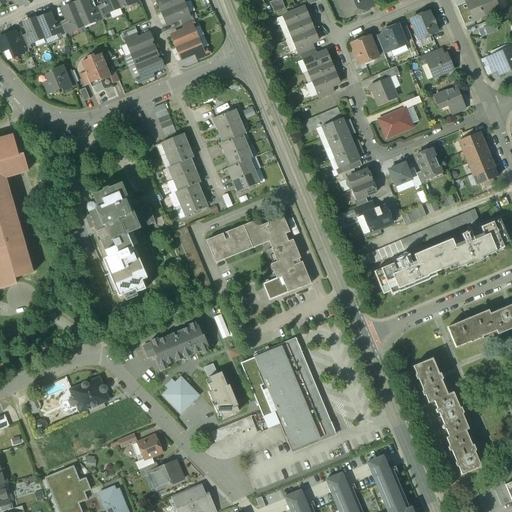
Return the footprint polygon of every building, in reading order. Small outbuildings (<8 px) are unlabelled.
[(90,10),(86,0),(83,0),(79,2),(80,4),(74,6),(83,27),(95,22),(90,11),(90,10)] [(101,0),(103,5),(104,5),(107,13),(107,14),(108,13),(120,8),(120,9),(116,0),(101,0)] [(116,0),(120,9),(132,4),(133,4),(131,0),(116,0)] [(158,0),(156,1),(161,13),(184,4),(182,0),(158,0)] [(264,6),(262,0),(249,0),(253,10),(264,6)] [(281,0),(276,0),(275,1),(279,11),(285,9),(281,0)] [(337,0),(337,2),(339,7),(342,8),(345,16),(354,13),(354,12),(357,11),(357,12),(361,10),(364,11),(367,10),(368,7),(367,5),(364,0),(337,0)] [(470,0),(465,2),(473,21),(499,10),(494,0),(470,0)] [(275,1),(269,3),(274,14),(279,11),(275,1)] [(184,4),(161,13),(166,25),(179,20),(179,19),(188,15),(184,4)] [(103,5),(97,8),(102,19),(102,20),(109,17),(108,13),(107,14),(107,13),(104,5),(103,5)] [(74,6),(69,8),(68,6),(62,9),(67,21),(71,32),(83,27),(74,6)] [(90,10),(90,11),(95,22),(102,19),(97,8),(90,10)] [(304,8),(282,17),(287,28),(309,19),(304,8)] [(428,13),(410,20),(418,40),(436,32),(433,25),(435,24),(432,19),(431,19),(428,13)] [(54,24),(50,14),(37,19),(45,38),(45,39),(57,34),(58,34),(54,24)] [(188,15),(179,19),(179,20),(182,25),(193,20),(190,14),(188,15)] [(36,18),(23,23),(28,35),(31,43),(33,43),(45,38),(37,19),(36,18)] [(309,19),(287,28),(292,39),(313,30),(309,19)] [(193,20),(182,25),(184,31),(184,32),(193,28),(196,27),(193,20)] [(67,21),(60,23),(64,34),(65,34),(71,32),(67,21)] [(59,22),(54,24),(58,34),(57,34),(58,36),(64,34),(60,23),(59,22)] [(397,26),(382,32),(389,48),(390,51),(406,45),(404,40),(399,29),(397,26)] [(406,26),(399,29),(404,40),(411,37),(406,26)] [(135,27),(122,33),(124,38),(135,34),(137,34),(135,27)] [(193,28),(184,32),(184,31),(171,36),(176,48),(197,39),(193,28)] [(313,30),(292,39),(296,50),(311,44),(318,41),(313,30)] [(14,32),(7,35),(6,37),(0,39),(0,48),(1,51),(3,52),(4,52),(9,49),(10,50),(13,58),(23,54),(15,35),(14,32)] [(21,33),(15,35),(22,51),(28,49),(22,37),(21,33)] [(135,34),(124,38),(126,44),(137,40),(137,39),(135,34)] [(149,34),(137,39),(137,40),(126,44),(131,55),(153,46),(153,45),(152,46),(150,41),(152,41),(149,34)] [(376,38),(375,34),(369,37),(374,49),(380,47),(376,38)] [(28,35),(22,37),(28,49),(34,47),(33,43),(31,43),(28,35)] [(383,35),(376,38),(380,47),(382,51),(389,48),(383,35)] [(369,37),(351,44),(354,52),(353,52),(355,58),(356,57),(360,65),(378,58),(374,49),(369,37)] [(197,39),(176,48),(181,60),(194,55),(193,54),(203,50),(198,39),(197,39)] [(311,44),(299,49),(301,54),(313,49),(311,44)] [(153,46),(131,55),(136,66),(158,57),(153,46)] [(203,50),(193,54),(194,55),(196,60),(209,55),(206,48),(203,50)] [(511,48),(496,56),(494,55),(491,57),(490,60),(491,63),(493,64),(496,72),(498,75),(511,68),(511,48)] [(9,49),(4,52),(7,61),(13,58),(10,50),(9,49)] [(313,49),(301,54),(304,60),(316,55),(313,49)] [(440,49),(423,56),(426,63),(443,56),(440,49)] [(304,60),(303,60),(307,71),(329,62),(324,51),(316,55),(304,60)] [(101,54),(94,57),(93,55),(87,58),(88,60),(81,63),(85,73),(90,84),(99,80),(102,81),(110,78),(111,77),(109,73),(101,54)] [(443,56),(426,63),(427,64),(433,78),(452,70),(446,55),(443,56)] [(423,56),(417,58),(420,66),(427,64),(426,63),(423,56)] [(158,57),(136,66),(140,76),(140,77),(151,72),(163,68),(161,61),(159,62),(157,58),(158,57)] [(493,64),(491,63),(490,60),(481,63),(487,76),(491,74),(496,72),(493,64)] [(329,62),(307,71),(312,82),(334,73),(329,62)] [(62,67),(52,72),(50,74),(46,76),(49,82),(44,84),(48,94),(51,95),(56,93),(57,90),(62,88),(64,91),(71,88),(65,74),(62,67)] [(395,67),(379,74),(382,81),(388,79),(398,75),(395,67)] [(114,71),(109,73),(111,77),(110,78),(113,84),(119,82),(114,71)] [(77,85),(71,72),(65,74),(71,88),(77,85)] [(151,72),(140,77),(140,76),(136,78),(139,84),(154,78),(151,72)] [(85,73),(79,75),(84,86),(90,84),(85,73)] [(334,73),(312,82),(317,93),(330,88),(338,84),(334,73)] [(382,81),(370,86),(378,105),(396,98),(388,79),(382,81)] [(330,88),(319,93),(321,98),(333,93),(330,88)] [(456,88),(434,97),(438,106),(446,102),(449,109),(462,104),(456,88)] [(85,89),(79,91),(84,102),(90,99),(85,89)] [(418,97),(401,104),(404,110),(420,103),(418,97)] [(164,104),(153,108),(155,114),(166,109),(164,104)] [(462,104),(449,109),(452,115),(465,110),(462,104)] [(337,108),(331,110),(336,121),(342,119),(337,108)] [(166,109),(155,114),(157,119),(168,115),(166,109)] [(234,110),(213,119),(218,131),(239,122),(234,110)] [(331,110),(326,112),(331,123),(336,121),(331,110)] [(404,110),(378,120),(386,138),(411,127),(404,110)] [(331,123),(326,112),(320,115),(325,126),(331,123)] [(140,114),(129,119),(131,124),(142,119),(140,114)] [(168,115),(157,119),(160,125),(170,120),(168,115)] [(320,115),(315,117),(319,128),(321,127),(325,126),(320,115)] [(315,117),(309,119),(314,130),(319,128),(315,117)] [(142,119),(131,124),(133,129),(144,125),(142,119)] [(309,119),(304,122),(308,133),(314,130),(309,119)] [(325,126),(321,127),(326,138),(346,129),(344,125),(342,119),(336,121),(331,123),(325,126)] [(170,120),(160,125),(162,130),(173,126),(170,120)] [(239,122),(218,131),(223,143),(242,135),(244,134),(239,122)] [(144,125),(133,129),(135,135),(146,130),(144,125)] [(173,126),(162,130),(164,135),(175,131),(173,126)] [(346,129),(326,138),(330,148),(350,140),(348,134),(346,129)] [(472,129),(461,134),(464,139),(474,135),(472,129)] [(146,130),(135,135),(138,140),(149,136),(146,130)] [(175,131),(164,135),(166,141),(177,136),(175,131)] [(464,139),(458,141),(463,152),(483,144),(479,133),(474,135),(464,139)] [(166,141),(161,143),(166,155),(187,146),(182,134),(177,136),(166,141)] [(223,143),(220,144),(225,156),(247,147),(242,135),(223,143)] [(149,136),(138,140),(140,146),(151,141),(149,136)] [(0,140),(0,249),(5,248),(4,247),(8,246),(9,251),(23,247),(27,246),(26,245),(13,199),(11,200),(4,178),(27,171),(22,154),(15,156),(14,152),(17,152),(13,137),(0,140)] [(350,140),(330,148),(334,158),(355,150),(353,145),(350,140)] [(151,141),(140,146),(142,151),(153,146),(151,141)] [(483,144),(463,152),(467,163),(488,155),(483,144)] [(187,146),(166,155),(171,167),(190,159),(192,158),(187,146)] [(247,147),(225,156),(230,167),(249,160),(252,158),(247,147)] [(431,149),(414,156),(421,172),(424,180),(425,180),(441,173),(431,149)] [(355,150),(334,158),(339,169),(348,165),(359,160),(357,155),(355,150)] [(488,155),(467,163),(472,174),(493,166),(488,155)] [(171,167),(168,168),(173,180),(194,171),(190,159),(171,167)] [(230,167),(228,169),(233,180),(254,172),(249,160),(230,167)] [(359,160),(348,165),(350,170),(353,169),(361,166),(359,160)] [(395,187),(412,180),(408,171),(405,164),(389,171),(395,187)] [(493,166),(472,174),(477,185),(492,179),(497,177),(493,166)] [(350,170),(337,176),(340,182),(345,179),(346,179),(356,175),(353,169),(350,170)] [(415,188),(421,186),(414,169),(408,171),(412,180),(415,188)] [(356,175),(346,179),(351,190),(372,181),(371,179),(372,177),(371,173),(368,172),(367,170),(356,175)] [(194,171),(173,180),(178,192),(197,184),(199,183),(194,171)] [(254,172),(233,180),(238,193),(259,184),(254,172)] [(421,172),(416,174),(421,186),(426,183),(425,180),(424,180),(421,172)] [(492,179),(482,183),(484,189),(494,184),(492,179)] [(372,181),(351,190),(355,200),(356,201),(365,197),(377,192),(376,190),(377,187),(375,184),(373,183),(372,181)] [(103,191),(93,196),(98,208),(96,209),(89,212),(97,232),(106,228),(111,241),(112,241),(122,237),(127,235),(127,234),(132,232),(151,224),(144,208),(133,212),(121,184),(108,189),(108,188),(103,190),(103,191)] [(178,192),(175,193),(180,205),(202,196),(197,184),(178,192)] [(451,193),(446,196),(450,206),(455,204),(451,193)] [(202,196),(180,205),(185,217),(207,208),(202,196)] [(446,196),(441,198),(445,208),(450,206),(446,196)] [(365,197),(356,201),(355,200),(354,201),(356,207),(367,203),(365,197)] [(356,207),(355,208),(359,217),(363,215),(376,210),(372,201),(367,203),(356,207)] [(435,201),(429,203),(434,213),(439,211),(435,201)] [(94,203),(91,203),(88,204),(86,206),(86,210),(89,212),(96,209),(96,206),(94,203)] [(422,205),(417,208),(421,218),(426,216),(422,205)] [(376,210),(363,215),(371,232),(392,223),(385,206),(376,210)] [(421,218),(417,208),(411,210),(416,220),(421,218)] [(411,210),(406,212),(410,222),(416,220),(411,210)] [(478,220),(474,210),(468,212),(473,222),(478,220)] [(406,212),(401,214),(405,225),(410,222),(406,212)] [(468,212),(463,214),(467,224),(473,222),(468,212)] [(467,224),(463,214),(458,216),(462,227),(467,224)] [(371,232),(363,215),(359,217),(357,218),(364,235),(371,232)] [(458,216),(452,219),(457,229),(462,227),(458,216)] [(257,220),(206,241),(215,263),(269,242),(271,248),(271,249),(277,262),(270,265),(276,278),(276,279),(282,277),(286,284),(284,285),(287,293),(299,288),(299,289),(311,284),(302,262),(300,263),(299,259),(300,259),(293,240),(288,242),(285,234),(286,234),(282,224),(285,223),(283,217),(259,226),(257,220)] [(452,219),(447,221),(451,231),(457,229),(452,219)] [(499,220),(480,228),(483,234),(473,238),(470,232),(461,235),(464,242),(454,246),(451,240),(432,248),(441,270),(456,264),(457,268),(465,265),(464,261),(471,259),(473,264),(482,261),(479,255),(486,252),(487,256),(496,252),(494,248),(508,242),(499,220)] [(451,231),(447,221),(442,223),(446,233),(451,231)] [(442,223),(436,225),(441,235),(446,233),(442,223)] [(441,235),(436,225),(431,227),(435,238),(441,235)] [(212,292),(185,227),(176,231),(202,296),(212,292)] [(435,238),(431,227),(426,230),(430,240),(435,238)] [(111,241),(106,228),(97,232),(105,252),(107,251),(115,248),(112,241),(111,241)] [(426,230),(420,232),(425,242),(430,240),(426,230)] [(151,277),(132,232),(127,234),(127,235),(122,237),(112,241),(115,248),(107,251),(108,254),(103,256),(119,294),(135,287),(137,291),(147,288),(144,280),(151,277)] [(420,232),(415,234),(419,244),(425,242),(420,232)] [(419,244),(415,234),(410,236),(414,247),(419,244)] [(410,236),(405,239),(409,249),(414,247),(410,236)] [(405,239),(399,241),(403,251),(409,249),(405,239)] [(8,246),(4,247),(5,248),(0,249),(0,288),(15,285),(13,278),(34,272),(27,246),(23,247),(9,251),(8,246)] [(432,248),(413,256),(416,262),(410,264),(407,257),(398,261),(401,268),(395,270),(392,264),(374,272),(383,294),(397,288),(399,292),(407,289),(406,286),(419,280),(420,283),(428,280),(427,276),(441,270),(432,248)] [(276,278),(262,284),(269,301),(287,293),(284,285),(286,284),(282,277),(276,279),(276,278)] [(194,285),(186,288),(190,297),(197,293),(194,285)] [(511,305),(490,314),(496,331),(498,334),(511,328),(511,305)] [(488,311),(447,328),(455,348),(474,340),(474,341),(478,339),(477,339),(496,331),(490,314),(488,311)] [(222,314),(214,318),(222,334),(230,330),(222,314)] [(188,327),(177,332),(178,335),(175,337),(173,333),(173,334),(165,337),(164,337),(165,337),(159,340),(158,338),(157,338),(150,341),(156,356),(159,354),(160,356),(155,359),(160,372),(161,371),(168,368),(169,368),(167,365),(173,362),(173,363),(174,362),(180,360),(181,360),(180,359),(181,359),(185,361),(190,359),(192,355),(193,355),(193,354),(200,351),(201,355),(202,354),(209,351),(210,351),(204,338),(199,340),(198,338),(202,336),(196,322),(195,322),(188,325),(187,325),(188,327)] [(293,341),(254,358),(265,384),(292,449),(331,433),(331,432),(333,432),(329,423),(327,424),(326,420),(293,341)] [(265,384),(254,358),(240,363),(263,418),(272,414),(260,386),(265,384)] [(432,359),(413,367),(428,403),(434,401),(447,395),(441,380),(442,379),(440,374),(438,374),(432,359)] [(222,372),(209,377),(211,383),(208,384),(211,391),(209,392),(212,402),(215,400),(217,405),(214,406),(217,415),(220,414),(222,418),(238,412),(228,385),(227,386),(222,372)] [(198,395),(181,378),(181,377),(162,395),(162,396),(179,413),(179,414),(180,414),(199,396),(198,395)] [(98,379),(87,384),(84,382),(82,384),(81,386),(70,391),(73,397),(69,399),(68,402),(70,406),(73,407),(77,406),(79,412),(86,409),(88,415),(105,408),(102,402),(107,401),(104,393),(105,393),(106,390),(105,387),(103,386),(101,387),(98,379)] [(459,408),(453,393),(447,395),(434,401),(449,437),(465,430),(468,429),(461,414),(463,413),(460,408),(459,408)] [(35,396),(31,395),(29,396),(26,396),(24,405),(27,407),(30,415),(38,412),(40,407),(35,396)] [(4,415),(0,416),(0,429),(9,426),(4,415)] [(250,416),(210,433),(214,443),(254,426),(250,416)] [(47,426),(45,421),(41,420),(37,422),(36,426),(37,429),(41,431),(45,429),(47,426)] [(471,446),(465,430),(449,437),(446,438),(461,475),(480,467),(473,451),(475,451),(472,446),(471,446)] [(133,434),(117,441),(121,449),(137,442),(133,434)] [(61,437),(49,442),(56,460),(68,456),(61,437)] [(155,437),(138,444),(144,459),(161,452),(155,437)] [(21,447),(10,450),(12,456),(23,453),(21,447)] [(309,511),(300,490),(284,497),(290,511),(413,511),(411,505),(405,508),(383,456),(366,463),(387,511),(385,511),(358,511),(342,473),(326,480),(339,511),(309,511)] [(158,468),(152,471),(149,472),(157,490),(183,479),(176,461),(158,468)] [(156,463),(144,468),(147,474),(149,472),(152,471),(158,468),(156,463)] [(81,511),(78,504),(87,500),(84,492),(90,490),(85,479),(79,481),(73,467),(45,478),(59,511),(81,511)] [(504,485),(501,479),(491,484),(500,506),(511,502),(504,485)] [(201,485),(171,498),(176,511),(202,511),(214,507),(208,493),(205,495),(201,485)] [(114,487),(98,493),(105,511),(127,511),(118,489),(115,490),(114,487)] [(476,490),(465,494),(467,501),(478,496),(476,490)] [(257,498),(261,508),(274,502),(270,493),(257,498)] [(5,494),(0,495),(0,506),(8,504),(8,503),(5,494)] [(478,496),(467,501),(470,506),(481,501),(478,496)] [(481,501),(470,506),(472,511),(483,507),(481,501)] [(8,504),(0,506),(0,507),(1,511),(7,510),(13,509),(11,502),(8,503),(8,504)]
